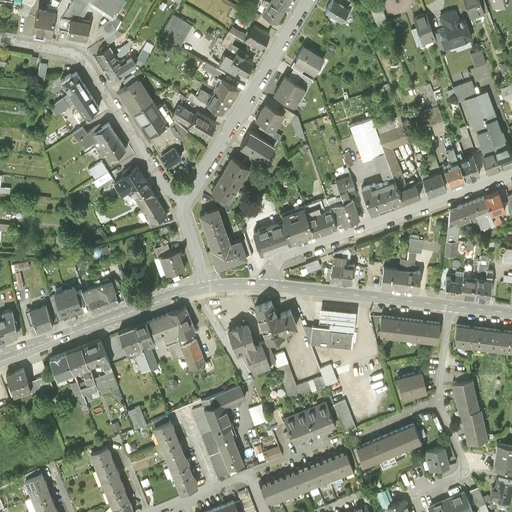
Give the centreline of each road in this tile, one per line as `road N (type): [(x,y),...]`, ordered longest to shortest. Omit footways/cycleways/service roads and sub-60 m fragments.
road 1 (residential): [(511,170),(279,255),(268,284)]
road 2 (residential): [(0,39),(86,62),(167,186),(185,198)]
road 3 (residential): [(185,198),(306,0)]
road 4 (secondary): [(0,360),(208,286)]
road 5 (secondary): [(268,284),(449,305)]
road 6 (residential): [(155,511),(249,474),(264,511)]
road 7 (residential): [(437,401),(463,469),(419,488)]
